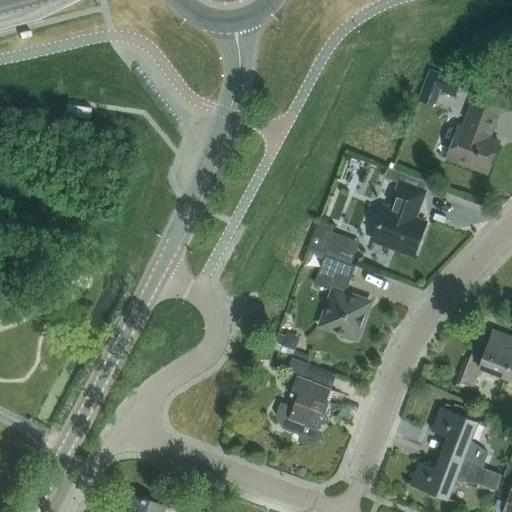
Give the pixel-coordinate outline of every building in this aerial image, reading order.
[(430,69),(424,86),(455,97),(461,81),(430,69)] [(489,138),(499,111),(473,101),(463,128),(460,127),(448,158),(487,173),(498,141),(489,138)] [(66,104),(65,114),(88,118),(90,108),(66,104)] [(414,253),(425,224),(413,220),(424,192),(401,183),(390,211),(384,209),(373,238),(414,253)] [(356,251),(322,239),(319,247),(352,260),(356,251)] [(357,338),(370,303),(346,294),(352,275),(322,264),(315,284),(334,291),(322,325),(357,338)] [(505,378),(511,360),(511,336),(494,330),(483,359),(471,355),(461,383),(474,388),(481,369),(505,378)] [(295,351),(300,337),(287,332),(285,335),(278,333),(274,343),(295,351)] [(317,427),(331,421),(327,412),(335,391),(331,389),(298,376),(291,394),(298,397),(294,408),(282,403),(278,415),(281,422),(286,423),(284,428),(302,434),(307,446),(322,439),(317,427)] [(446,405),(445,409),(464,416),(467,409),(455,405),(454,408),(446,405)] [(482,468),(488,453),(471,441),(478,423),(479,424),(479,422),(464,416),(445,409),(440,407),(431,430),(447,436),(441,452),(482,468)] [(502,475),(482,468),(441,452),(435,468),(419,462),(411,485),(450,500),(451,499),(449,498),(456,481),(477,483),(496,490),(502,475)] [(511,511),(511,489),(503,511),(511,511)] [(161,511),(164,507),(131,494),(124,511),(161,511)]
